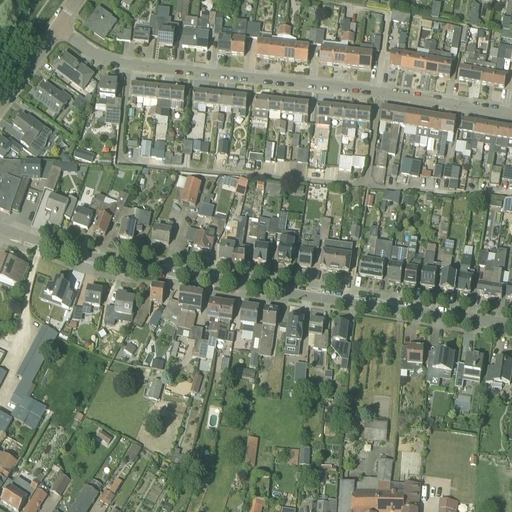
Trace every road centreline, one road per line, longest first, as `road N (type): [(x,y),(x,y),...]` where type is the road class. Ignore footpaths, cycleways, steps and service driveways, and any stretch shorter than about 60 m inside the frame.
road 1 (tertiary): [(511,324),(98,260),(0,229)]
road 2 (residential): [(511,114),(109,55),(56,27)]
road 3 (unknown): [(35,242),(2,410)]
